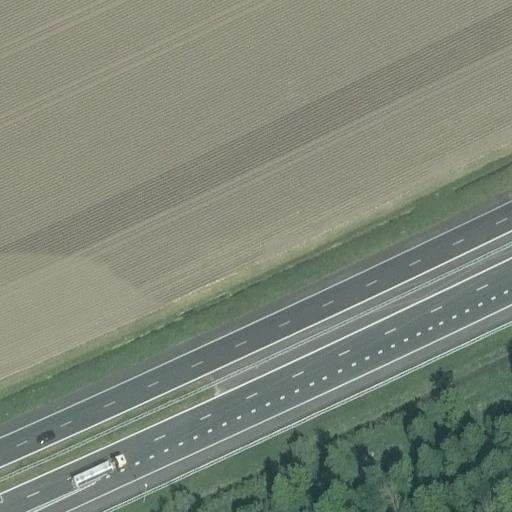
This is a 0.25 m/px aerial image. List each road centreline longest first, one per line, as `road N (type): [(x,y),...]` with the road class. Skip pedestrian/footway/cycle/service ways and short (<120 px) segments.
road 1 (motorway): [(511,216),(0,451)]
road 2 (motorway): [(92,469),(511,273)]
